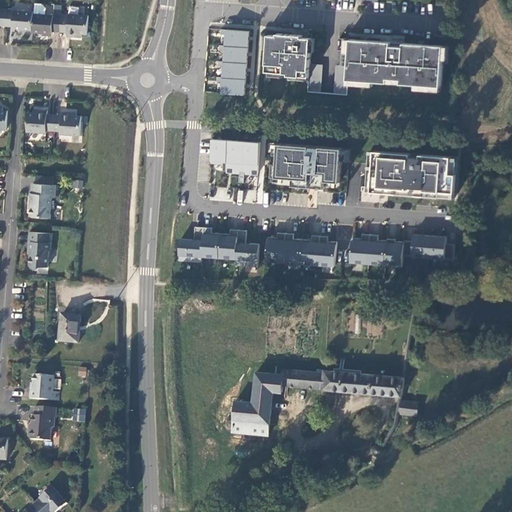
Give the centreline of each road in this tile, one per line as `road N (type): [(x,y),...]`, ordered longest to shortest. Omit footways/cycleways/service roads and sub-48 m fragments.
road 1 (unclassified): [(151,113),(150,503)]
road 2 (track): [(511,142),(195,124)]
road 3 (residential): [(198,86),(192,201),(346,214)]
road 4 (unclassified): [(296,404),(280,436),(251,458),(177,499),(150,503)]
road 5 (residential): [(268,13),(427,28)]
road 6 (unclassified): [(320,438),(357,404),(377,401),(385,417),(372,440),(362,447),(334,441)]
road 7 (residential): [(9,224),(20,70)]
road 8 (residential): [(3,361),(9,224)]
road 9 (residential): [(198,86),(208,15),(268,13)]
road 10 (unclassified): [(223,511),(320,438)]
